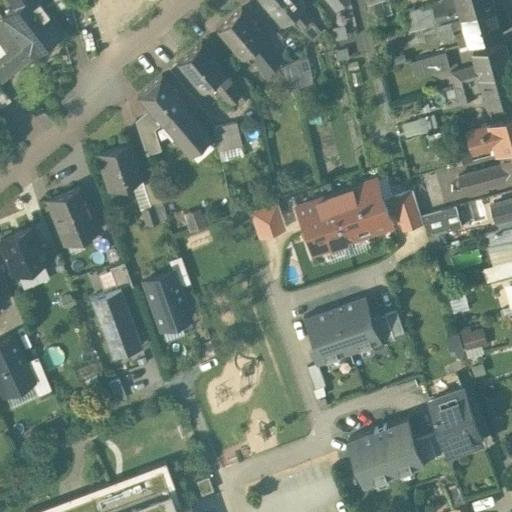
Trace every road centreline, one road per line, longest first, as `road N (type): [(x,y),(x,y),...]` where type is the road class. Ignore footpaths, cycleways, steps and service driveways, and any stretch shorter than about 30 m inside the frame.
road 1 (residential): [(390,265),(276,305),(324,445),(226,479),(237,511)]
road 2 (residential): [(194,0),(0,178)]
